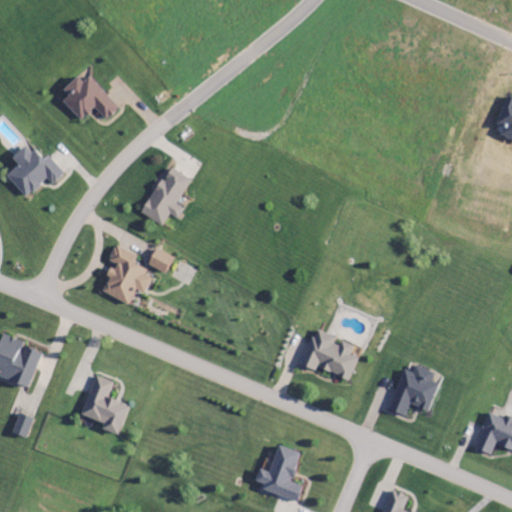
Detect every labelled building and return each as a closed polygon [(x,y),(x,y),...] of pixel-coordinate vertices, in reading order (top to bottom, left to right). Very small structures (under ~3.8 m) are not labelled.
[(62,91),(68,97),(62,103),(80,122),(94,109),(106,122),(119,109),(89,77),(83,82),(77,77),(62,91)] [(511,100),(505,98),(493,134),(511,140),(511,100)] [(48,157),(41,163),(27,146),(11,159),(17,167),(6,177),(25,199),(47,180),(52,186),(63,176),(48,157)] [(161,227),(168,216),(177,221),(183,211),(175,206),(190,181),(168,168),(141,215),(161,227)] [(127,307),(135,291),(144,295),(153,277),(132,266),(136,257),(115,246),(106,263),(111,266),(106,277),(109,279),(101,293),(127,307)] [(173,258),(155,250),(147,266),(165,275),(173,258)] [(358,359),(351,356),(354,347),(338,341),(338,340),(315,331),(300,367),(315,373),(317,369),(349,382),(358,359)] [(41,351),(1,338),(0,339),(0,378),(29,388),(41,351)] [(438,385),(432,383),(434,374),(416,368),(414,374),(403,370),(390,412),(406,417),(409,407),(430,413),(438,385)] [(80,417),(103,425),(101,431),(118,437),(128,407),(107,400),(113,384),(94,377),(80,417)] [(511,419),(511,422),(488,414),(475,451),(491,456),(495,446),(511,451),(511,419)] [(24,440),(32,421),(18,415),(11,434),(24,440)] [(301,455),(277,447),(269,473),(259,470),(254,483),(264,486),(261,492),(297,504),(302,487),(291,483),(301,455)] [(404,511),(403,511),(409,498),(391,491),(383,511),(404,511)]
